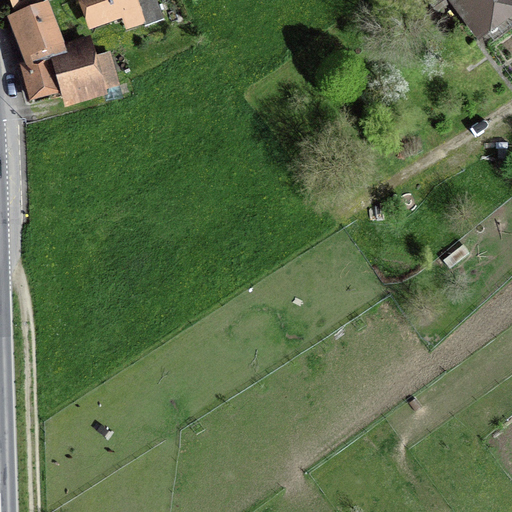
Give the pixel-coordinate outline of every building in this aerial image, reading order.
[(15,0),(19,10),(45,0),(15,0)] [(134,0),(83,0),(92,24),(123,13),(125,19),(133,17),(135,21),(140,19),(138,15),(140,14),(134,0)] [(511,0),(461,0),(483,30),(511,8),(511,0)] [(31,65),(52,60),(65,56),(46,5),(13,18),(31,65)] [(61,90),(62,96),(104,84),(100,74),(110,72),(106,56),(96,59),(89,40),(76,44),(78,52),(65,56),(52,60),(61,90)] [(31,65),(22,68),(30,98),(61,90),(52,60),(31,65)]
